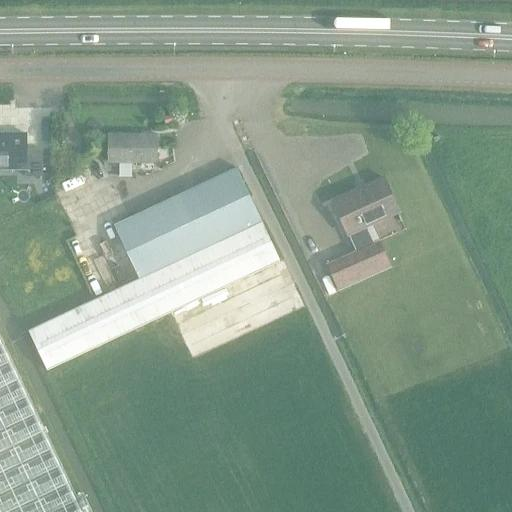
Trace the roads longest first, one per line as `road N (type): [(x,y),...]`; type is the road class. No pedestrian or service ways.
road 1 (unclassified): [(511,75),(0,71)]
road 2 (primary): [(0,33),(511,37)]
